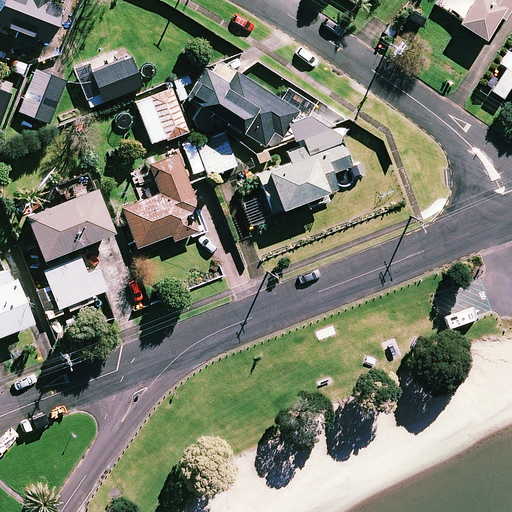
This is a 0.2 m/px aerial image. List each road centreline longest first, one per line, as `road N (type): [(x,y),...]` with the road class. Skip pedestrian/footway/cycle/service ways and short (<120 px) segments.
road 1 (residential): [(511,216),(241,320),(176,357)]
road 2 (residential): [(259,0),(439,117),(492,171),(511,216)]
road 3 (residential): [(176,357),(60,511)]
road 4 (residential): [(0,415),(176,357)]
